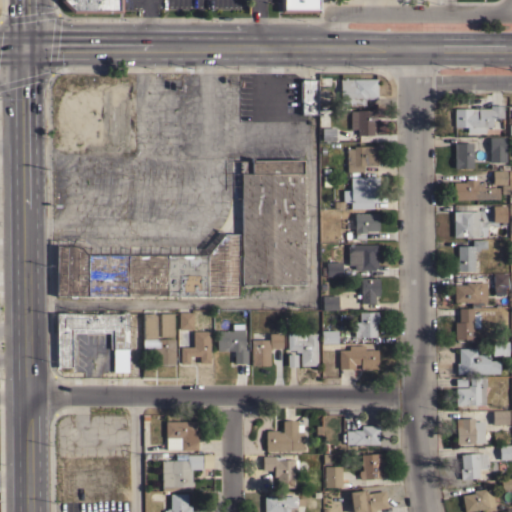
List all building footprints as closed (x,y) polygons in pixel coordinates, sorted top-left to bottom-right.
[(121,0),(121,12),(71,12),(59,0),(121,0)] [(318,0),(318,12),(278,12),(278,0),(318,0)] [(376,78),(376,98),(364,98),(364,104),(345,105),(345,107),(339,107),(339,105),(338,105),(338,97),(339,97),(339,78),(376,78)] [(316,113),(301,114),(300,79),(316,79),(316,113)] [(453,126),(453,108),(489,108),(489,105),(502,105),(502,118),(491,118),(491,126),(484,126),(484,132),(466,132),(466,126),(453,126)] [(349,110),(356,110),(375,109),(375,120),(372,120),(373,134),(356,135),(356,129),(349,129),(349,110)] [(334,127),(334,140),(321,140),(321,127),(334,127)] [(505,161),(489,161),(488,137),(504,136),(505,161)] [(472,167),(453,168),(453,142),(471,142),(472,167)] [(346,171),(345,148),(352,148),(352,146),(375,145),(376,165),(362,165),(362,171),(346,171)] [(303,284),(241,285),(240,197),(230,198),(230,160),(249,160),(249,157),(252,157),(252,160),(301,159),(303,284)] [(505,170),(505,184),(491,184),(491,170),(505,170)] [(377,176),(377,202),(372,202),(372,208),(350,208),(350,201),(342,201),(343,207),(332,207),(332,201),(342,201),(342,189),(349,189),(349,177),(377,176)] [(452,199),(452,181),(464,181),(464,179),(476,179),(476,182),(482,182),(482,187),(498,187),(498,199),(452,199)] [(452,211),(457,211),(457,204),(470,204),(470,211),(480,210),(480,226),(485,225),(485,235),(477,235),(477,236),(452,236),(452,211)] [(505,205),(505,221),(492,221),(491,205),(505,205)] [(377,212),(377,230),(365,230),(365,232),(364,232),(364,239),(354,239),(354,232),(353,232),(353,228),(344,228),(344,219),(353,219),(353,213),(377,212)] [(237,296),(55,295),(55,246),(54,246),(54,239),(82,239),(90,246),(202,247),(219,228),(223,233),(237,233),(237,296)] [(454,270),(454,260),(456,259),(456,245),(471,245),(471,239),(485,239),(485,248),(478,248),(478,250),(473,250),(473,270),(454,270)] [(347,244),(376,243),(377,267),(374,267),(374,269),(353,269),(353,264),(347,264),(347,244)] [(341,261),(341,264),(342,264),(342,273),(341,273),(341,275),(325,275),(325,274),(320,274),(320,266),(325,266),(325,261),(341,261)] [(506,286),(492,286),(492,273),(506,273),(506,286)] [(378,277),(378,295),(374,295),(374,302),(359,303),(359,297),(355,297),(355,294),(360,294),(359,277),(378,277)] [(453,302),(453,284),(465,284),(465,282),(477,282),(482,282),(482,300),(477,300),(477,302),(453,302)] [(337,295),(337,309),(321,309),(321,295),(337,295)] [(472,307),(472,313),(478,313),(478,327),(472,327),(472,339),(454,339),(453,321),(458,321),(457,307),(472,307)] [(377,311),(377,322),(375,322),(375,336),(359,336),(353,336),(353,331),(352,331),(352,321),(358,321),(358,311),(377,311)] [(122,313),(122,312),(127,312),(127,371),(112,371),(112,348),(109,348),(109,332),(74,332),(74,366),(58,366),(58,368),(54,368),(55,333),(55,312),(122,313)] [(159,313),(172,312),(173,336),(160,336),(159,313)] [(192,328),(178,329),(177,312),(192,312),(192,328)] [(174,364),(155,364),(155,350),(152,350),(152,349),(147,349),(147,348),(141,348),(141,337),(142,337),(142,313),(155,313),(155,339),(174,339),(174,364)] [(231,330),(231,323),(243,323),(243,341),(245,341),(245,343),(243,343),(244,349),(246,349),(246,362),(233,362),(233,350),(216,350),(216,330),(231,330)] [(209,362),(198,362),(198,359),(188,359),(188,363),(179,363),(179,330),(209,330),(209,362)] [(320,343),(320,330),(336,330),(337,343),(320,343)] [(316,365),(299,365),(299,351),(294,351),(294,349),(286,349),(286,332),(295,332),(295,340),(305,340),(305,333),(316,333),(316,365)] [(281,333),(281,348),(270,348),(270,349),(268,349),(269,364),(250,365),(250,339),(268,339),(268,333),(281,333)] [(507,341),(507,355),(491,355),(491,341),(507,341)] [(338,349),(348,349),(348,345),(364,345),(364,349),(376,349),(377,368),(359,368),(359,364),(354,364),(354,368),(338,368),(338,349)] [(455,373),(455,362),(458,362),(457,348),(477,348),(477,353),(488,353),(488,359),(498,359),(498,373),(455,373)] [(296,366),(286,366),(286,354),(296,354),(296,366)] [(454,404),(454,387),(466,387),(466,385),(468,385),(468,377),(485,377),(485,385),(484,385),(484,404),(454,404)] [(466,386),(455,386),(455,378),(466,378),(466,386)] [(491,424),(491,410),(507,410),(507,424),(491,424)] [(455,418),(473,418),(473,421),(483,420),(483,442),(474,442),(474,443),(455,443),(455,418)] [(195,420),(195,439),(196,439),(196,450),(180,450),(180,448),(165,449),(165,437),(164,437),(164,421),(195,420)] [(265,450),(265,430),(277,430),(277,431),(281,431),(281,420),(296,420),(296,424),(302,424),(302,450),(265,450)] [(352,444),(352,443),(344,443),(344,440),(341,440),(341,433),(344,433),(344,430),(352,430),(352,429),(360,429),(360,425),(378,425),(378,444),(352,444)] [(511,458),(499,459),(497,445),(511,444),(511,451),(511,458)] [(360,454),(379,452),(379,458),(380,458),(382,477),(362,479),(360,454)] [(487,467),(477,468),(478,477),(459,479),(458,468),(461,468),(459,453),(477,452),(486,453),(487,467)] [(160,460),(186,459),(186,454),(201,454),(201,468),(190,468),(190,486),(161,486),(160,460)] [(276,487),(276,476),(273,476),(272,469),(262,469),(261,456),(273,455),(273,456),(282,456),(283,459),(294,459),(296,459),(297,471),(292,471),(293,487),(276,487)] [(340,486),(323,486),(323,466),(340,465),(340,486)] [(511,487),(500,489),(499,478),(511,476),(511,487)] [(350,511),(348,491),(360,490),(360,489),(366,488),(366,493),(384,490),(386,507),(374,509),(375,511),(369,511),(362,511),(356,511),(350,511)] [(463,511),(460,495),(472,492),(472,490),(484,488),(484,490),(491,489),(494,506),(463,511)] [(263,511),(263,496),(283,496),(283,491),(295,491),(295,498),(303,497),(304,505),(295,505),(295,507),(296,507),(296,511),(263,511)] [(186,493),(186,505),(190,505),(190,511),(202,511),(162,511),(162,510),(169,509),(169,493),(186,493)]
